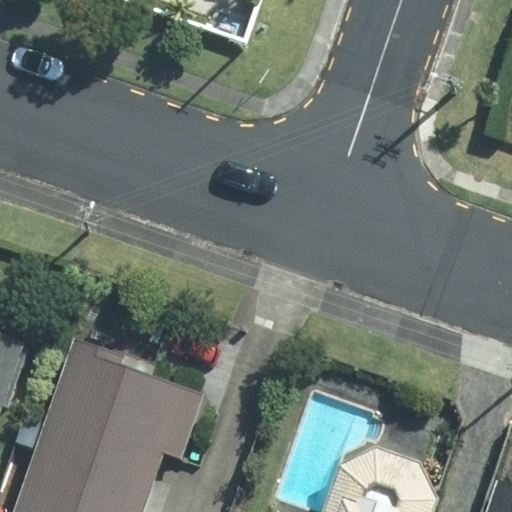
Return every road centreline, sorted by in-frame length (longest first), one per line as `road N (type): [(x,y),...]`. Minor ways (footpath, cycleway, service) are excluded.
road 1 (tertiary): [(325,215),(0,101)]
road 2 (residential): [(325,215),(399,0)]
road 3 (tertiary): [(511,280),(325,215)]
